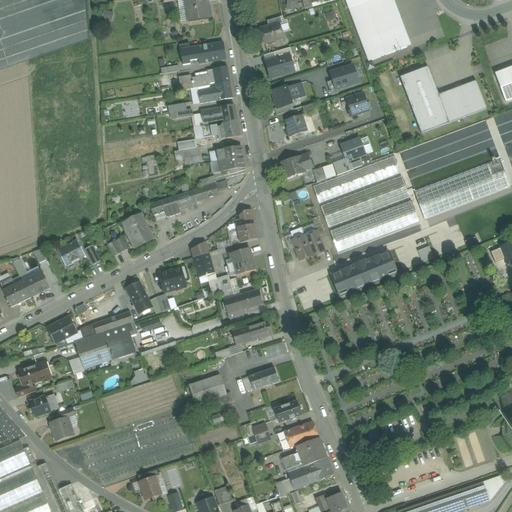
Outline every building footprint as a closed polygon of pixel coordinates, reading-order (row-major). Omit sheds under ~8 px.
[(206,0),(184,0),(188,22),(210,19),(206,0)] [(310,0),(311,0),(303,2),(305,9),(331,2),(330,0),(310,0)] [(389,0),(349,0),(360,30),(357,31),(361,44),(365,42),(372,61),(407,48),(389,0)] [(80,11),(67,16),(70,27),(64,29),(70,45),(89,38),(80,11)] [(280,18),(267,22),(269,28),(279,24),(279,25),(282,24),(280,18)] [(269,28),(260,30),(264,45),(284,39),(279,25),(279,24),(269,28)] [(0,69),(48,54),(45,45),(49,41),(44,25),(20,33),(17,35),(20,38),(0,44),(0,69)] [(223,43),(196,48),(199,63),(199,65),(226,60),(223,43)] [(190,64),(199,63),(196,48),(191,49),(190,44),(180,45),(181,53),(188,52),(190,64)] [(290,48),(273,53),(275,59),(289,55),(289,56),(292,55),(290,48)] [(188,52),(181,53),(183,65),(190,64),(188,52)] [(275,59),(271,61),(272,62),(266,64),(270,79),(290,73),(288,66),(292,65),(289,56),(289,55),(275,59)] [(179,66),(161,69),(162,75),(180,72),(179,66)] [(331,74),(336,91),(358,84),(353,67),(331,74)] [(448,123),(439,95),(427,67),(400,78),(421,134),(448,123)] [(511,67),(495,74),(505,102),(511,99),(511,67)] [(208,76),(191,79),(193,89),(210,86),(210,84),(216,83),(216,86),(230,83),(227,68),(208,71),(208,76)] [(193,89),(191,79),(191,75),(179,78),(181,92),(193,89)] [(476,82),(439,95),(448,123),(487,109),(476,82)] [(217,88),(198,91),(201,104),(233,99),(230,83),(216,86),(217,88)] [(301,98),(297,85),(286,89),(286,88),(274,92),(272,95),(277,110),(292,105),(291,101),(301,98)] [(363,94),(346,100),(349,107),(347,109),(349,116),(352,117),(369,111),(363,94)] [(177,112),(187,111),(186,104),(168,107),(169,114),(177,112)] [(305,116),(310,114),(317,112),(315,104),(302,108),(305,116)] [(209,113),(201,114),(204,128),(237,122),(234,106),(209,110),(209,113)] [(177,112),(178,119),(192,117),(192,116),(191,110),(187,111),(177,112)] [(177,112),(169,114),(170,121),(178,119),(177,112)] [(201,114),(192,116),(192,117),(194,129),(202,128),(204,128),(201,114)] [(305,116),(302,117),(307,132),(308,135),(315,132),(310,114),(305,116)] [(301,116),(286,121),(288,129),(287,129),(290,138),(307,132),(302,117),(301,116)] [(511,117),(496,123),(504,144),(511,141),(511,117)] [(204,128),(202,128),(204,139),(218,137),(219,141),(239,137),(237,122),(204,128)] [(360,140),(341,147),(346,159),(347,162),(350,161),(365,155),(360,140)] [(142,143),(134,144),(135,151),(143,150),(142,143)] [(241,147),(216,151),(218,162),(243,158),(241,147)] [(197,148),(182,151),(183,160),(198,158),(197,148)] [(308,154),(281,163),(287,180),(305,174),(304,172),(313,169),(308,154)] [(395,157),(313,187),(319,204),(401,173),(395,157)] [(243,158),(218,162),(220,173),(245,169),(243,158)] [(346,159),(333,164),(337,176),(353,170),(350,161),(347,162),(346,159)] [(500,159),(488,164),(493,176),(504,172),(500,159)] [(488,164),(414,192),(425,221),(510,188),(504,172),(493,176),(488,164)] [(331,165),(322,168),(326,180),(335,177),(331,165)] [(322,168),(313,171),(316,183),(326,180),(322,168)] [(402,176),(320,207),(328,229),(410,198),(402,176)] [(213,177),(200,181),(203,188),(216,184),(213,177)] [(226,181),(216,184),(218,193),(229,190),(226,181)] [(203,188),(174,197),(174,198),(173,199),(176,210),(219,196),(218,193),(216,184),(203,188)] [(173,199),(150,206),(153,217),(166,213),(176,210),(173,199)] [(412,201),(330,232),(338,253),(420,223),(412,201)] [(176,210),(166,213),(167,219),(178,215),(176,210)] [(252,210),(244,212),(240,216),(241,220),(235,221),(237,229),(255,226),(252,210)] [(141,214),(122,224),(134,249),(154,239),(141,214)] [(314,227),(316,232),(317,232),(320,239),(325,237),(321,225),(314,227)] [(255,226),(237,229),(240,245),(257,240),(255,226)] [(302,228),(301,229),(290,233),(291,235),(291,236),(293,241),(292,241),(295,249),(300,262),(312,257),(305,237),(305,236),(302,228)] [(320,239),(317,232),(316,232),(305,236),(305,237),(312,257),(324,252),(320,239)] [(291,236),(285,238),(289,251),(295,249),(292,241),(293,241),(291,236)] [(325,237),(320,239),(324,252),(330,250),(325,237)] [(122,238),(107,245),(113,257),(128,250),(122,238)] [(77,241),(57,251),(65,267),(86,257),(77,241)] [(511,242),(499,248),(500,248),(490,252),(495,264),(511,257),(511,242)] [(206,243),(191,250),(193,259),(209,254),(206,243)] [(100,262),(92,246),(85,250),(93,266),(100,262)] [(47,260),(41,249),(34,253),(39,264),(47,260)] [(332,270),(341,296),(405,275),(396,249),(332,270)] [(209,254),(193,259),(199,278),(215,273),(209,254)] [(250,256),(232,261),(233,262),(227,264),(230,276),(236,274),(237,276),(255,271),(250,256)] [(14,262),(20,276),(28,273),(22,259),(14,262)] [(184,267),(178,268),(177,270),(173,271),(168,272),(168,273),(160,275),(162,282),(161,282),(160,286),(161,289),(164,292),(165,291),(165,293),(186,287),(184,282),(188,281),(189,279),(186,267),(184,267)] [(0,282),(1,283),(12,277),(9,272),(0,277),(0,282)] [(42,273),(22,282),(30,298),(50,289),(42,273)] [(228,276),(222,278),(226,291),(232,289),(228,276)] [(222,278),(213,280),(216,291),(217,294),(221,293),(226,291),(222,278)] [(22,282),(12,287),(10,283),(3,287),(5,291),(3,292),(11,308),(30,298),(22,282)] [(140,283),(126,289),(134,306),(148,300),(140,283)] [(226,291),(221,293),(223,301),(235,297),(232,289),(226,291)] [(242,303),(226,308),(229,320),(246,315),(245,310),(263,305),(259,290),(240,295),(242,303)] [(166,295),(157,298),(162,313),(171,310),(166,295)] [(235,297),(223,301),(226,308),(242,303),(240,295),(235,297)] [(148,300),(134,306),(139,315),(153,308),(148,300)] [(130,312),(105,321),(109,331),(127,325),(130,324),(134,323),(130,312)] [(70,318),(47,329),(55,344),(77,333),(70,318)] [(105,321),(93,325),(97,335),(109,331),(105,321)] [(268,321),(247,327),(252,341),(272,335),(268,321)] [(84,340),(74,343),(84,370),(136,352),(129,333),(127,325),(109,331),(97,335),(91,337),(84,340)] [(93,325),(88,327),(91,337),(97,335),(93,325)] [(88,327),(80,329),(84,340),(91,337),(88,327)] [(247,327),(233,331),(237,345),(240,345),(252,341),(247,327)] [(237,345),(229,348),(231,356),(243,353),(240,345),(237,345)] [(229,348),(215,352),(218,361),(231,356),(229,348)] [(218,361),(215,352),(208,355),(211,363),(218,361)] [(46,362),(19,372),(24,387),(33,384),(51,377),(46,362)] [(133,372),(135,383),(147,380),(145,369),(133,372)] [(274,369),(249,377),(253,390),(254,391),(279,382),(274,369)] [(220,376),(189,386),(196,406),(217,399),(227,396),(227,395),(220,376)] [(249,377),(243,380),(247,392),(253,390),(249,377)] [(70,381),(60,385),(62,390),(72,387),(70,381)] [(24,387),(16,390),(19,398),(36,392),(33,384),(24,387)] [(511,392),(503,396),(507,406),(511,403),(511,392)] [(230,393),(227,395),(227,396),(217,399),(219,407),(233,403),(230,393)] [(45,397),(30,402),(35,417),(50,412),(50,409),(58,406),(54,396),(46,399),(45,397)] [(297,402),(275,410),(276,414),(280,423),(291,419),(292,421),(298,419),(297,417),(302,415),(297,402)] [(73,408),(56,414),(58,421),(68,418),(68,419),(76,416),(73,408)] [(276,414),(271,416),(275,425),(280,423),(276,414)] [(58,421),(51,424),(56,441),(73,435),(68,419),(68,418),(58,421)] [(313,422),(288,431),(280,434),(279,436),(281,439),(280,441),(281,444),(283,445),(285,450),(284,450),(285,451),(290,449),(319,439),(313,422)] [(243,439),(255,435),(253,429),(251,424),(239,428),(243,439)] [(265,425),(253,429),(255,435),(267,431),(265,425)] [(267,431),(255,435),(258,445),(271,440),(267,431)] [(319,439),(296,448),(298,454),(303,468),(314,464),(327,459),(319,439)] [(20,441),(0,450),(0,477),(30,465),(24,450),(20,441)] [(67,511),(58,491),(46,464),(38,467),(29,448),(24,450),(30,465),(32,468),(43,493),(44,496),(51,511),(67,511)] [(298,454),(282,460),(288,474),(303,468),(298,454)] [(327,459),(314,464),(320,481),(333,475),(327,459)] [(303,468),(288,474),(290,479),(294,491),(320,481),(314,464),(303,468)] [(32,468),(0,482),(0,511),(43,493),(32,468)] [(159,469),(150,472),(152,478),(155,477),(156,478),(161,476),(159,469)] [(505,475),(483,482),(490,501),(507,480),(505,475)] [(152,478),(140,483),(146,499),(152,496),(153,499),(162,495),(156,478),(155,477),(152,478)] [(280,496),(294,491),(290,479),(275,484),(280,496)] [(483,482),(417,505),(419,511),(457,511),(490,501),(483,482)] [(83,511),(72,485),(58,491),(67,511),(83,511)] [(227,487),(214,492),(219,506),(233,501),(227,487)] [(180,492),(169,496),(174,511),(177,511),(186,509),(180,492)] [(219,511),(212,492),(194,498),(199,511),(219,511)] [(297,492),(291,494),(295,505),(302,503),(297,492)] [(341,494),(327,499),(332,510),(332,511),(336,511),(347,508),(341,494)] [(326,495),(315,499),(319,507),(320,511),(326,511),(332,510),(327,499),(326,495)] [(51,511),(44,496),(9,511),(51,511)] [(252,498),(247,500),(249,505),(251,511),(256,511),(258,511),(256,507),(256,506),(252,498)] [(238,504),(239,509),(249,505),(247,500),(238,504)] [(280,502),(271,505),(273,511),(283,511),(283,508),(280,502)]
